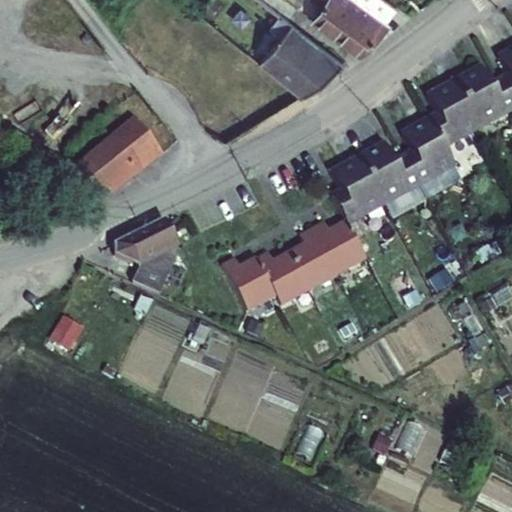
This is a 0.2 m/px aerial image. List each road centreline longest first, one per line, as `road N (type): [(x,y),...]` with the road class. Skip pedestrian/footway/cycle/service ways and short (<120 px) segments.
road 1 (residential): [(477,0),(351,97),(208,177)]
road 2 (residential): [(208,177),(77,237),(0,258)]
road 3 (residential): [(208,177),(79,0)]
